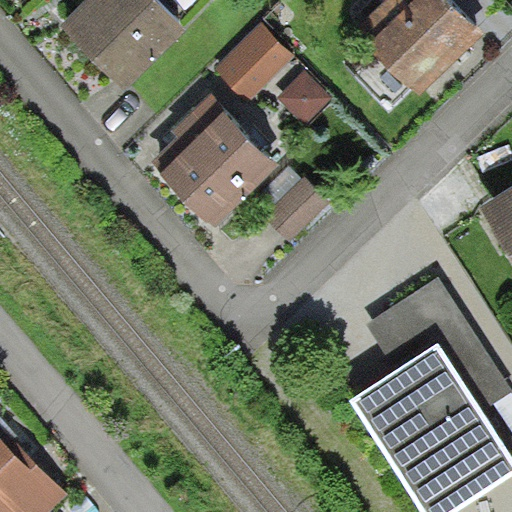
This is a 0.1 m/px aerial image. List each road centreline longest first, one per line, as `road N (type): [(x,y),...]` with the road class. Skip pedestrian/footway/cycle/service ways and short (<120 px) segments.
road 1 (residential): [(0,45),(228,306),(283,302),(511,82)]
road 2 (residential): [(144,511),(0,342)]
